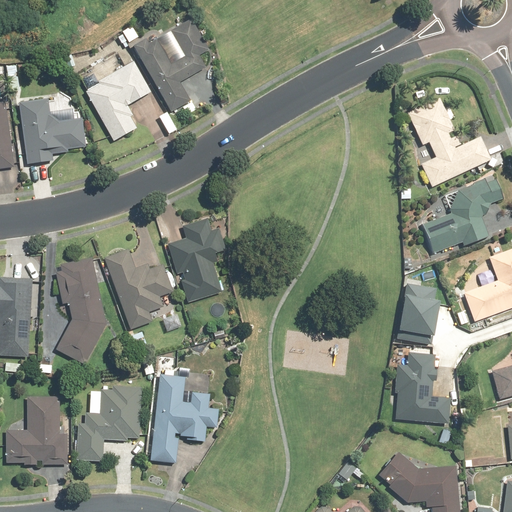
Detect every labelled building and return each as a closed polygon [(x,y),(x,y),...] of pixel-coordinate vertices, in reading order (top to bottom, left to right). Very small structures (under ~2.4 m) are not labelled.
[(149,36),(133,45),(171,112),(192,100),(182,83),(208,68),(201,56),(210,51),(192,18),(152,41),(149,36)] [(121,35),(116,38),(121,44),(126,41),(128,43),(135,38),(127,27),(120,32),(121,35)] [(136,60),(85,89),(116,142),(139,129),(127,108),(155,93),(136,60)] [(421,163),(433,188),(494,159),(483,136),(464,145),(441,97),(408,113),(430,159),(421,163)] [(50,98),(17,103),(26,169),(58,165),(56,148),(87,147),(86,117),(52,118),(50,98)] [(0,169),(14,168),(9,104),(0,104),(0,169)] [(495,236),(484,209),(487,201),(500,196),(492,174),(458,186),(452,212),(422,223),(435,258),(495,236)] [(186,238),(167,244),(177,274),(183,272),(185,279),(181,281),(188,302),(222,292),(213,263),(218,261),(216,253),(226,249),(220,228),(212,230),(208,218),(183,226),(186,238)] [(462,293),(473,322),(511,307),(511,247),(488,257),(497,280),(462,293)] [(130,248),(105,257),(131,331),(155,322),(151,311),(166,306),(163,298),(177,294),(166,265),(153,270),(151,263),(137,268),(130,248)] [(68,303),(73,320),(56,349),(86,366),(110,324),(93,256),(53,266),(63,304),(68,303)] [(0,355),(31,357),(34,278),(0,276),(0,355)] [(408,283),(398,339),(430,345),(438,301),(434,301),(436,288),(408,283)] [(174,311),(159,318),(168,336),(183,328),(174,311)] [(398,362),(394,420),(451,424),(453,396),(447,396),(449,371),(438,371),(439,353),(407,351),(406,363),(398,362)] [(150,359),(140,362),(144,376),(154,374),(150,359)] [(511,363),(488,371),(497,402),(511,397),(511,363)] [(159,370),(152,462),(177,464),(179,436),(208,439),(209,426),(219,427),(220,409),(211,408),(212,393),(187,391),(188,372),(159,370)] [(141,442),(143,385),(89,383),(87,422),(78,422),(77,461),(107,462),(108,441),(141,442)] [(4,427),(4,465),(70,465),(70,430),(63,430),(63,395),(29,395),(29,427),(4,427)] [(463,511),(460,465),(424,468),(402,449),(377,476),(410,506),(435,504),(435,511),(463,511)] [(511,511),(511,474),(507,474),(502,511),(511,511)]
